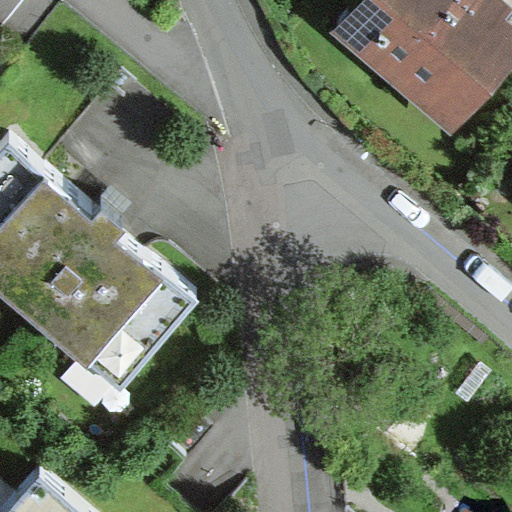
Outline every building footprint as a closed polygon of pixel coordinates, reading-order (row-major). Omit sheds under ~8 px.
[(400,74),(462,0),(364,0),(343,26),(400,74)] [(511,4),(511,0),(462,0),(400,74),(458,123),(511,58),(511,11),(508,9),(511,4)] [(98,205),(11,133),(0,146),(0,281),(32,308),(120,204),(108,194),(98,205)] [(131,213),(120,204),(32,308),(126,386),(204,293),(121,225),(131,213)] [(100,511),(48,468),(10,511),(100,511)]
